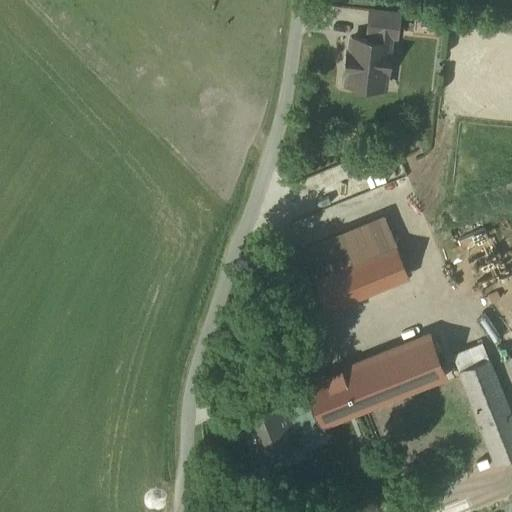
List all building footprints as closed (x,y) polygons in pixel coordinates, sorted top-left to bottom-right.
[(398,15),(371,12),(368,31),(370,31),(390,33),(396,34),(398,15)] [(369,40),(351,38),(350,51),(348,50),(346,70),(348,70),(347,83),(384,87),(386,70),(388,70),(390,51),(388,51),(390,33),(370,31),(369,40)] [(408,275),(383,216),(303,249),(327,308),(408,275)] [(511,267),(511,266),(477,281),(482,292),(511,278),(511,267)] [(428,335),(306,383),(322,424),(394,396),(417,455),(468,435),(428,335)] [(511,419),(482,344),(453,355),(496,464),(511,457),(511,419)] [(280,393),(238,410),(249,437),(247,438),(256,460),(300,442),(280,393)] [(253,511),(254,498),(218,498),(217,511),(253,511)]
